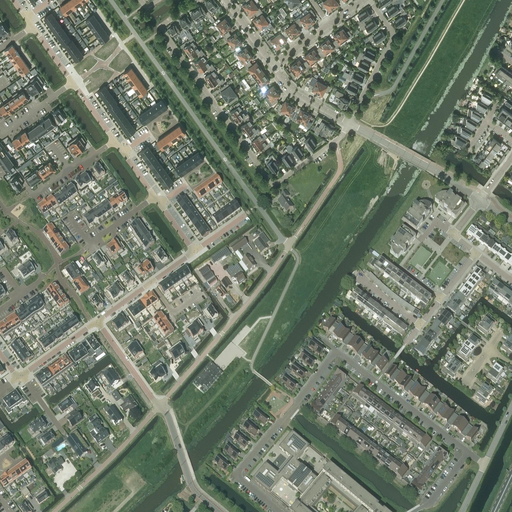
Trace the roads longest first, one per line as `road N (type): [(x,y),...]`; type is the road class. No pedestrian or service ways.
road 1 (unclassified): [(158,406),(288,246),(110,0)]
road 2 (residential): [(348,123),(273,185),(160,27),(197,0)]
road 3 (residential): [(290,410),(336,351),(468,452)]
road 4 (unclassified): [(54,511),(158,406)]
road 5 (residential): [(348,123),(394,34),(368,0)]
road 6 (residential): [(290,410),(236,475),(279,511)]
road 7 (unclassified): [(158,406),(190,484),(219,511)]
